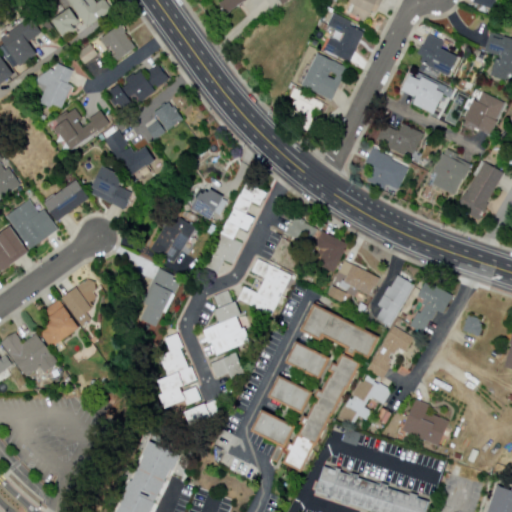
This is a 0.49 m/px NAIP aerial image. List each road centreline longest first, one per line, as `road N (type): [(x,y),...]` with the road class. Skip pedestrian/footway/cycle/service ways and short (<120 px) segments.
road 1 (tertiary): [(157,0),(240,111),(325,187),(428,245),(511,274)]
road 2 (residential): [(325,187),(403,27),(425,0)]
road 3 (residential): [(0,311),(100,238)]
